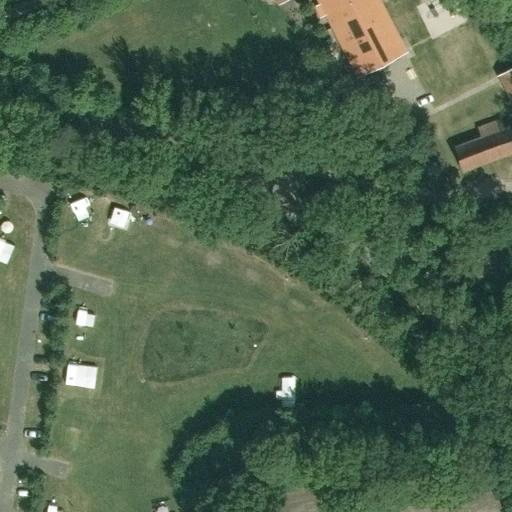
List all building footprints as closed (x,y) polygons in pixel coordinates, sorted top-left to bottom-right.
[(318,0),(329,20),(357,75),(404,51),(377,0),(318,0)] [(511,69),(499,78),(511,100),(511,69)] [(318,107),(332,104),(330,96),(316,99),(318,107)] [(462,170),(511,151),(511,125),(504,129),(500,119),(478,127),(482,136),(453,147),(462,170)] [(82,192),(81,211),(94,211),(95,193),(82,192)] [(171,223),(169,243),(190,246),(193,226),(171,223)] [(0,254),(6,257),(13,239),(0,233),(0,254)]
